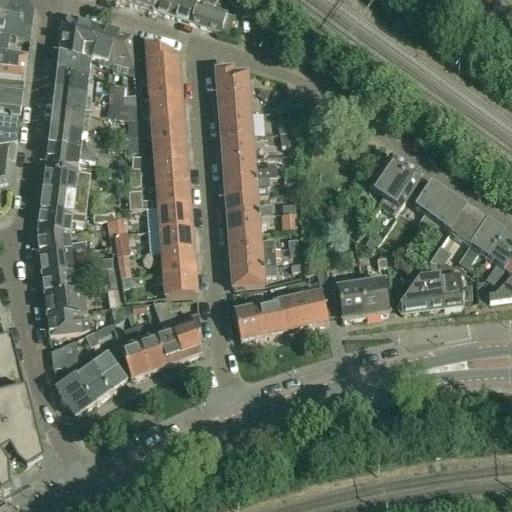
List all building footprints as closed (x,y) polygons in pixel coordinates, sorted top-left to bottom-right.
[(114,0),(114,2),(133,8),(135,0),(114,0)] [(135,0),(133,8),(153,14),(157,0),(135,0)] [(157,0),(153,14),(172,21),(177,0),(157,0)] [(177,0),(172,21),(192,28),(200,0),(177,0)] [(225,22),(226,16),(213,13),(216,1),(217,0),(200,0),(192,28),(220,37),(221,32),(225,33),(228,23),(225,22)] [(243,0),(226,0),(240,11),(246,2),(243,0)] [(0,42),(1,38),(3,38),(13,6),(0,2),(0,42)] [(13,48),(27,52),(33,18),(29,11),(13,6),(3,38),(14,41),(13,48)] [(64,27),(60,52),(60,54),(91,65),(92,63),(91,63),(96,30),(72,23),(64,27)] [(113,77),(112,72),(114,36),(96,30),(91,63),(92,63),(100,65),(99,69),(111,73),(113,77)] [(134,83),(132,41),(114,36),(112,72),(113,77),(134,83)] [(145,46),(147,81),(180,79),(179,64),(173,64),(172,55),(145,46)] [(60,54),(57,77),(89,84),(91,67),(91,65),(60,54)] [(0,60),(0,83),(24,87),(27,65),(0,60)] [(215,74),(217,99),(249,96),(248,88),(248,77),(233,78),(233,72),(215,74)] [(57,77),(55,95),(90,102),(93,85),(89,84),(57,77)] [(147,81),(149,104),(182,101),(180,79),(147,81)] [(0,123),(20,126),(24,87),(0,83),(0,123)] [(95,94),(105,95),(105,85),(95,85),(95,94)] [(123,90),(111,88),(110,99),(123,101),(123,99),(123,90)] [(268,99),(261,94),(257,99),(264,105),(268,99)] [(55,95),(53,114),(89,119),(90,102),(55,95)] [(217,99),(219,121),(251,119),(249,96),(217,99)] [(137,125),(136,112),(124,109),(123,101),(110,99),(109,107),(123,109),(123,124),(128,125),(128,124),(137,125)] [(124,99),(123,99),(123,101),(124,109),(136,112),(135,101),(124,101),(124,99)] [(149,104),(151,125),(184,123),(182,101),(149,104)] [(287,105),(275,106),(276,117),(288,116),(287,105)] [(53,114),(51,131),(87,136),(89,119),(53,114)] [(219,121),(220,143),(253,140),(251,119),(219,121)] [(271,119),(260,119),(260,140),(271,140),(271,119)] [(0,153),(17,151),(20,126),(0,123),(0,153)] [(151,125),(153,148),(185,145),(184,123),(151,125)] [(279,138),(289,137),(289,123),(278,124),(279,138)] [(137,141),(137,125),(128,124),(128,125),(128,140),(128,141),(137,142),(137,141)] [(51,131),(48,149),(85,154),(85,153),(87,136),(51,131)] [(289,137),(279,138),(277,138),(278,146),(281,146),(281,150),(290,150),(289,137)] [(138,142),(137,141),(137,142),(128,141),(128,140),(121,140),(120,156),(138,157),(138,142)] [(220,143),(222,165),(254,163),(253,151),(253,140),(220,143)] [(153,148),(154,170),(187,167),(185,145),(153,148)] [(46,169),(78,171),(79,164),(94,166),(95,155),(85,153),(85,154),(48,149),(46,169)] [(0,153),(0,194),(11,191),(17,151),(0,153)] [(372,208),(378,212),(406,171),(390,161),(369,192),(379,198),(372,208)] [(266,169),(267,173),(255,175),(254,163),(222,165),(224,187),(269,183),(276,183),(275,168),(266,169)] [(154,170),(156,191),(189,188),(187,167),(154,170)] [(394,221),(421,182),(406,171),(378,212),(394,221)] [(46,173),(43,194),(75,198),(77,184),(86,185),(87,178),(46,173)] [(287,185),(297,184),(296,175),(286,178),(287,185)] [(141,192),(140,176),(129,177),(129,192),(141,192)] [(224,187),(225,205),(257,202),(257,194),(269,192),(269,183),(224,187)] [(156,191),(157,203),(158,213),(190,210),(189,188),(156,191)] [(418,229),(425,234),(448,200),(431,188),(415,213),(425,219),(418,229)] [(43,194),(41,215),(81,219),(84,219),(84,210),(74,210),(75,198),(43,194)] [(144,214),(143,204),(143,195),(128,196),(130,215),(144,214)] [(440,229),(450,236),(466,212),(448,200),(425,234),(433,239),(440,229)] [(225,205),(227,222),(272,218),(271,210),(258,211),(257,202),(225,205)] [(152,204),(143,204),(144,214),(147,214),(153,214),(152,204)] [(158,213),(159,235),(192,233),(190,210),(158,213)] [(450,236),(470,251),(486,226),(466,212),(450,236)] [(41,215),(38,236),(70,239),(72,226),(80,227),(81,219),(41,215)] [(94,219),(95,236),(108,233),(107,226),(115,224),(114,216),(105,217),(94,218),(94,219)] [(296,223),(295,216),(286,217),(286,225),(296,223)] [(227,222),(228,240),(260,237),(259,229),(273,228),(272,218),(227,222)] [(110,239),(114,239),(125,238),(123,224),(115,224),(107,226),(108,233),(109,239),(110,239)] [(478,258),(486,263),(503,238),(486,226),(470,251),(459,267),(468,273),(478,258)] [(347,235),(358,241),(363,233),(352,227),(347,235)] [(194,255),(192,233),(159,235),(148,236),(149,258),(161,257),(194,255)] [(40,261),(80,255),(86,254),(85,246),(71,248),(70,240),(70,239),(38,236),(37,242),(40,261)] [(228,240),(229,257),(275,253),(274,245),(261,247),(260,237),(228,240)] [(114,239),(116,250),(117,262),(130,260),(128,248),(126,248),(125,238),(114,239)] [(364,249),(373,254),(380,244),(372,238),(364,249)] [(493,290),(503,275),(511,262),(511,244),(503,238),(486,263),(496,270),(485,285),(493,290)] [(113,272),(111,250),(99,252),(92,253),(95,274),(99,274),(113,272)] [(440,251),(429,266),(443,269),(451,258),(440,251)] [(229,257),(231,275),(276,271),(275,253),(229,257)] [(40,261),(42,281),(74,276),(72,261),(80,259),(80,255),(40,261)] [(161,257),(163,279),(196,277),(194,255),(161,257)] [(297,294),(299,301),(298,301),(305,333),(328,328),(327,324),(338,322),(332,285),(327,286),(324,271),(332,261),(327,256),(315,271),(316,273),(321,296),(308,299),(306,292),(297,294)] [(511,262),(503,275),(511,280),(511,262)] [(378,273),(387,272),(385,263),(377,264),(378,273)] [(129,270),(119,272),(121,282),(131,281),(129,270)] [(232,294),(264,291),(263,282),(277,280),(276,271),(231,275),(232,294)] [(448,274),(449,283),(441,284),(444,313),(463,310),(463,306),(466,305),(466,296),(462,297),(460,282),(459,282),(458,273),(448,274)] [(42,281),(45,301),(84,296),(84,291),(76,292),(74,276),(42,281)] [(156,288),(164,288),(165,302),(197,300),(196,277),(163,279),(155,280),(156,288)] [(417,285),(419,282),(414,278),(413,277),(410,281),(407,286),(413,290),(417,285)] [(400,309),(397,313),(401,318),(444,313),(441,284),(440,284),(440,279),(419,282),(400,309)] [(131,281),(121,282),(122,293),(133,291),(132,281),(131,281)] [(511,282),(495,299),(489,300),(490,307),(511,304),(511,282)] [(305,285),(295,287),(296,293),(306,291),(305,285)] [(385,285),(361,288),(366,322),(390,319),(385,285)] [(336,292),(342,326),(366,322),(361,288),(348,290),(336,292)] [(121,311),(120,311),(117,293),(106,295),(109,312),(112,312),(112,313),(121,311)] [(45,301),(48,321),(87,316),(85,300),(84,296),(45,301)] [(463,306),(464,311),(472,310),(471,296),(466,296),(468,306),(463,306)] [(298,301),(277,306),(284,338),(305,333),(298,301)] [(180,330),(170,306),(162,307),(183,365),(202,359),(199,324),(180,330)] [(256,311),(255,311),(262,343),(284,338),(277,306),(265,309),(256,311)] [(163,336),(154,339),(166,371),(183,365),(162,307),(152,308),(163,336)] [(133,318),(139,317),(145,317),(142,309),(131,310),(133,318)] [(122,323),(133,318),(131,310),(120,311),(121,311),(122,323)] [(114,327),(122,323),(121,311),(112,313),(114,327)] [(255,311),(233,316),(240,348),(262,343),(255,311)] [(80,326),(79,318),(87,316),(48,321),(51,341),(82,337),(89,333),(88,324),(80,326)] [(114,338),(111,327),(94,336),(98,345),(98,344),(114,338)] [(141,329),(132,332),(149,378),(166,371),(154,339),(146,343),(141,329)] [(119,352),(131,384),(149,378),(132,332),(124,335),(129,348),(119,352)] [(94,336),(83,341),(89,354),(99,347),(98,344),(98,345),(94,336)] [(39,454),(26,400),(12,342),(6,344),(0,344),(0,506),(10,500),(9,480),(39,454)] [(77,380),(77,345),(53,356),(54,368),(64,367),(74,381),(56,394),(61,401),(60,402),(75,422),(95,408),(76,380),(77,380)] [(107,358),(91,370),(111,397),(127,386),(107,358)] [(91,370),(77,380),(76,380),(95,408),(111,397),(91,370)] [(379,424),(380,440),(400,438),(398,422),(379,424)]
